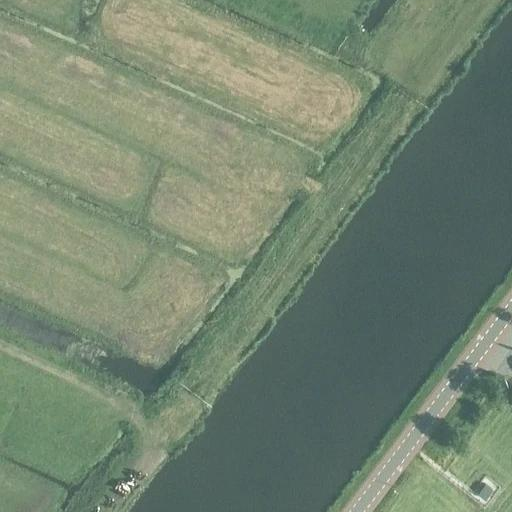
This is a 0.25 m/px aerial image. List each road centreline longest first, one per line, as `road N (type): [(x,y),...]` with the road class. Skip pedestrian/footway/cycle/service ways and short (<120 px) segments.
road 1 (track): [(0,349),(154,428),(482,0)]
road 2 (tertiary): [(361,511),(511,316)]
